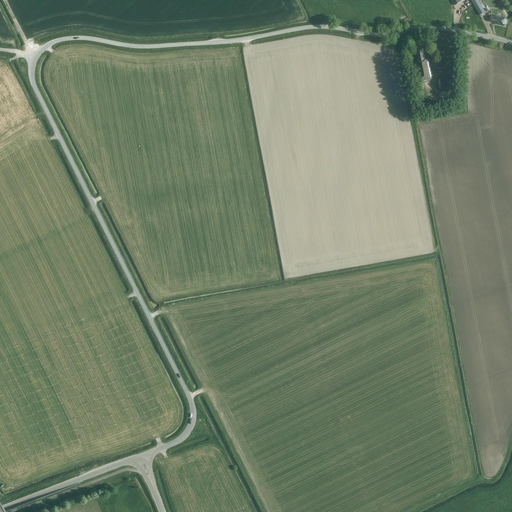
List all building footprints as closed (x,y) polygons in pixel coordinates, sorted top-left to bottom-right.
[(478,0),(471,0),(480,15),(482,14),(485,12),(478,0)] [(503,0),(499,3),(502,8),(507,5),(503,0)] [(505,18),(494,15),(494,17),(491,16),(489,21),(495,23),(495,24),(503,26),(505,18)] [(426,61),(424,50),(416,51),(418,62),(415,62),(419,82),(433,79),(430,60),(426,61)] [(443,92),(453,90),(450,76),(440,78),(443,92)]
